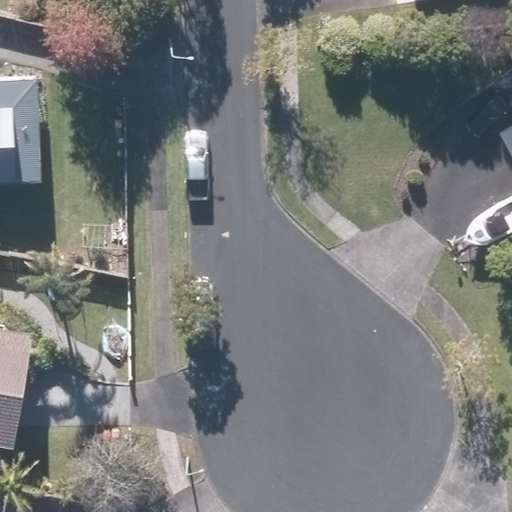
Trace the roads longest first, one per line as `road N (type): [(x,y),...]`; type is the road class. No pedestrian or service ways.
road 1 (residential): [(212,0),(211,173),(339,409)]
road 2 (unknown): [(339,409),(404,511)]
